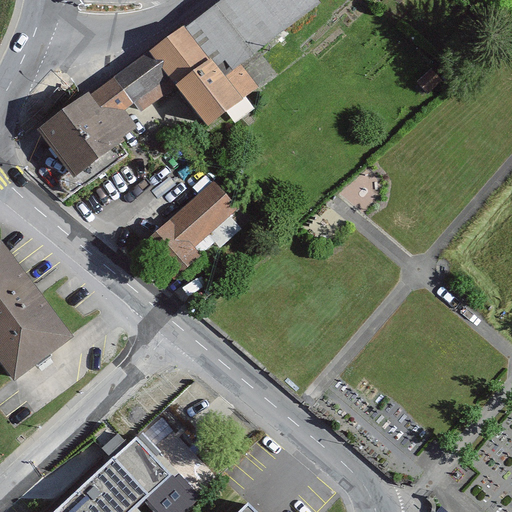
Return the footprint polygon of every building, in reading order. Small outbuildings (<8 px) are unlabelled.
[(188,35),(117,87),(136,113),(172,88),(179,98),(220,68),(231,83),(322,17),(310,0),(247,0),(192,40),(188,35)] [(391,0),(406,13),(417,0),(391,0)] [(220,68),(179,98),(212,143),(253,113),(231,83),(220,68)] [(117,87),(47,138),(78,181),(69,187),(67,191),(67,195),(70,199),(75,201),(78,202),(133,162),(125,151),(142,138),(128,119),(136,113),(117,87)] [(218,192),(152,252),(184,287),(205,267),(196,258),(241,217),(218,192)] [(0,238),(0,237),(0,358),(13,377),(70,336),(0,238)] [(130,511),(170,476),(136,438),(56,511),(130,511)]
